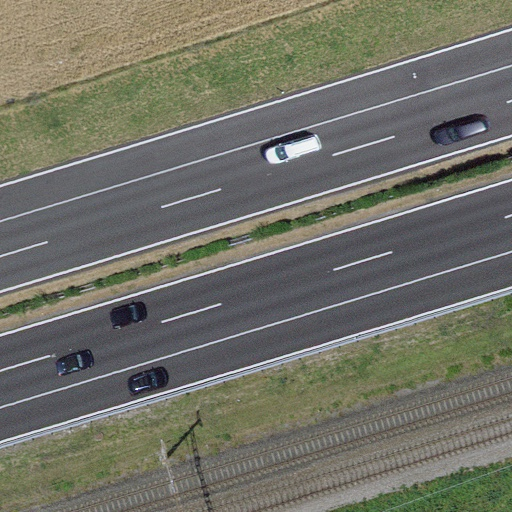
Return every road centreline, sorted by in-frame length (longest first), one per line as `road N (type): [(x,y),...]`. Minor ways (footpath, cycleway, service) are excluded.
road 1 (motorway): [(0,371),(511,215)]
road 2 (motorway): [(511,99),(0,255)]
